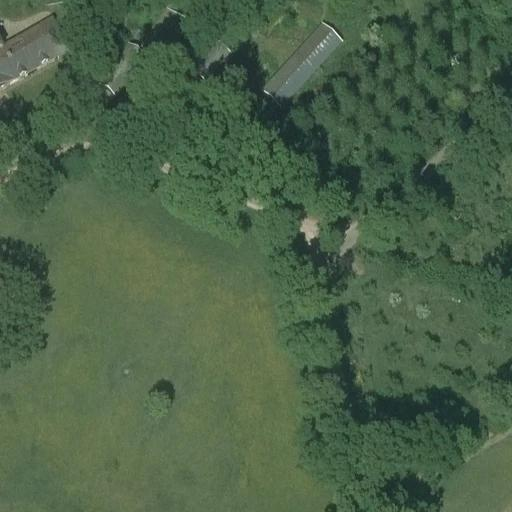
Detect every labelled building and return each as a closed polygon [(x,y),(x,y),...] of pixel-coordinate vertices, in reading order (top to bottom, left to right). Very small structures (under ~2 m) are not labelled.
[(175,14),(156,54),(173,63),(193,23),(175,14)] [(264,90),(283,108),(344,43),(325,25),(264,90)] [(0,93),(68,55),(52,26),(2,54),(0,50),(0,93)] [(188,75),(208,88),(230,55),(210,42),(188,75)] [(128,47),(98,88),(115,100),(145,59),(128,47)] [(188,123),(157,113),(145,147),(176,159),(188,123)]
